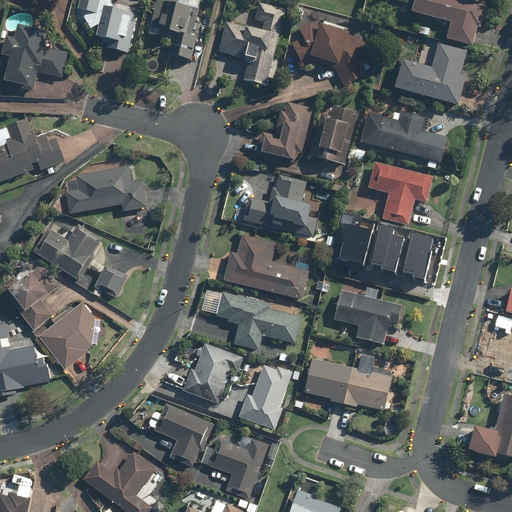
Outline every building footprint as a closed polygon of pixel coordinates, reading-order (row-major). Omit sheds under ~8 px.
[(81,0),(79,10),(92,30),(100,26),(98,37),(109,39),(107,50),(131,54),(138,16),(113,11),(114,0),(81,0)] [(182,0),(156,0),(148,35),(173,41),(170,56),(193,61),(199,32),(196,32),(200,12),(181,7),(182,0)] [(488,6),(466,0),(416,0),(412,13),(452,24),(448,40),(472,47),(478,27),(482,28),(488,6)] [(262,33),(227,23),(219,54),(248,62),(243,79),(268,85),(288,10),(262,4),(257,21),(265,23),(262,33)] [(304,40),(292,43),(304,67),(313,62),(336,69),(345,89),(368,77),(366,72),(371,70),(364,55),(369,53),(362,40),(311,21),(298,28),(304,40)] [(15,39),(6,37),(2,55),(11,57),(4,90),(22,94),(24,88),(32,89),(36,72),(63,78),(68,54),(47,49),(50,34),(18,26),(15,39)] [(434,69),(403,61),(396,91),(460,107),(467,78),(462,77),(469,50),(440,43),(434,69)] [(276,137),(264,133),(258,153),(292,163),(295,152),(302,153),(315,110),(290,103),(287,113),(283,112),(276,137)] [(331,116),(323,114),(317,135),(315,134),(308,160),(326,165),(327,162),(345,166),(358,113),(333,107),(331,116)] [(400,122),(368,115),(361,145),(442,164),(449,138),(423,131),(426,119),(402,113),(400,122)] [(0,183),(66,163),(59,139),(48,143),(46,136),(37,139),(34,131),(32,131),(29,121),(7,128),(11,140),(5,142),(6,145),(0,146),(0,183)] [(366,153),(351,149),(349,159),(364,163),(366,153)] [(435,179),(376,164),(370,190),(390,195),(384,219),(410,226),(416,201),(429,204),(435,179)] [(71,214),(124,207),(125,212),(148,208),(145,183),(132,185),(130,169),(76,176),(76,179),(66,180),(71,214)] [(245,222),(316,237),(319,221),(301,217),(308,184),(279,177),(273,205),(249,200),(245,222)] [(336,257),(366,264),(377,222),(361,218),(359,225),(345,221),(336,257)] [(383,270),(397,273),(406,235),(395,232),(395,229),(382,226),(373,263),(384,266),(383,270)] [(48,229),(33,254),(82,283),(91,267),(97,271),(101,263),(93,258),(103,240),(79,227),(70,242),(48,229)] [(414,276),(427,279),(437,239),(413,233),(403,270),(415,273),(414,276)] [(239,255),(232,253),(225,281),(303,300),(311,268),(299,265),(298,268),(273,262),(278,244),(244,236),(239,255)] [(129,276),(107,266),(94,295),(100,298),(103,293),(119,300),(129,276)] [(14,275),(0,285),(0,286),(36,333),(56,318),(43,301),(60,288),(44,267),(21,284),(14,275)] [(225,292),(218,315),(230,319),(229,323),(240,326),(235,344),(260,351),(265,336),(296,345),(304,319),(269,310),(271,305),(225,292)] [(403,307),(342,293),(336,321),(361,327),(358,340),(384,346),(389,326),(398,328),(403,307)] [(96,320),(83,305),(40,338),(66,371),(91,352),(89,349),(94,346),(96,320)] [(5,323),(0,324),(0,398),(24,393),(23,389),(52,383),(49,366),(40,368),(36,345),(11,350),(5,323)] [(511,324),(508,323),(497,350),(511,356),(511,324)] [(244,359),(206,345),(196,371),(193,370),(184,391),(220,405),(232,372),(238,375),(244,359)] [(359,370),(312,359),(305,393),(332,399),(332,403),(358,409),(359,405),(387,411),(394,377),(373,373),(376,358),(362,355),(359,370)] [(294,376),(266,364),(252,399),(249,398),(241,418),(277,432),(285,410),(281,409),(294,376)] [(511,396),(506,395),(496,434),(476,429),(471,450),(477,452),(476,455),(497,460),(499,455),(511,457),(511,396)] [(214,426),(168,405),(157,431),(178,441),(170,458),(192,468),(199,451),(202,452),(214,426)] [(215,451),(208,448),(201,464),(234,477),(228,491),(249,500),(251,495),(255,497),(260,484),(257,482),(272,447),(244,436),(239,448),(220,440),(215,451)] [(98,461),(84,480),(129,511),(148,511),(152,507),(151,506),(155,499),(147,494),(143,499),(139,496),(158,470),(134,453),(121,471),(118,469),(115,473),(98,461)] [(321,483),(303,477),(291,511),(340,511),(342,507),(316,499),(321,483)] [(8,496),(0,494),(0,511),(28,511),(32,499),(30,498),(32,490),(11,484),(8,496)]
